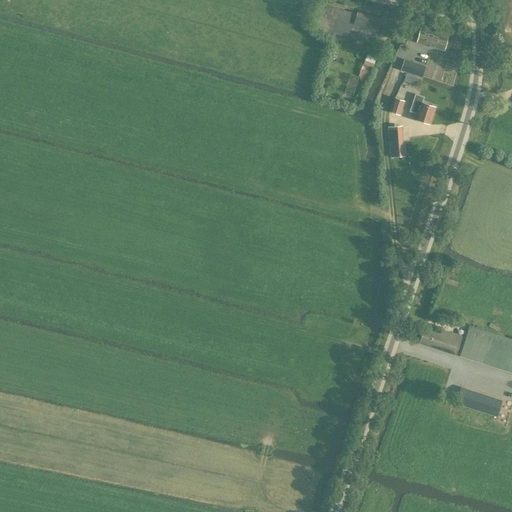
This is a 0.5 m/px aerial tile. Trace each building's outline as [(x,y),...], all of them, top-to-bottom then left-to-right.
[(374,44),(378,30),(381,19),(357,12),(357,14),(317,2),(310,26),(315,30),(320,32),(334,36),(334,34),(374,44)] [(430,32),(431,26),(422,23),(416,43),(444,50),(449,32),(437,29),(436,31),(433,31),(433,32),(430,32)] [(363,64),(358,76),(360,77),(359,79),(363,80),(362,81),(366,83),(375,58),(379,60),(383,48),(377,46),(372,57),(367,55),(363,64)] [(404,60),(400,70),(422,77),(425,66),(404,60)] [(417,78),(405,74),(403,79),(415,83),(417,78)] [(429,124),(435,107),(421,103),(423,97),(415,95),(409,111),(418,114),(416,120),(429,124)] [(399,114),(404,101),(394,98),(390,111),(399,114)] [(389,140),(391,157),(403,156),(401,138),(389,140)] [(459,356),(511,372),(511,339),(469,325),(459,356)] [(423,328),(418,342),(436,348),(456,354),(461,336),(442,330),(441,334),(423,328)] [(496,416),(501,401),(468,390),(463,405),(496,416)]
